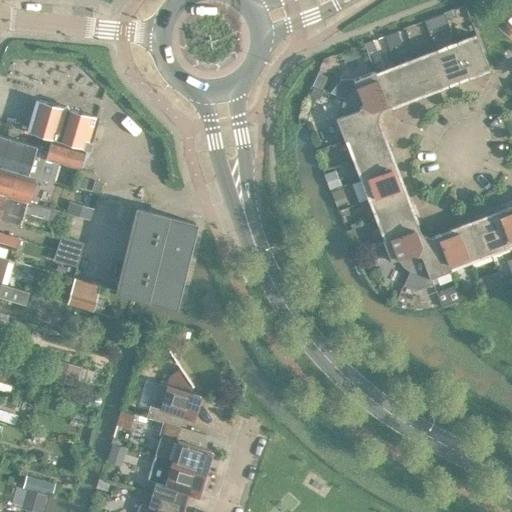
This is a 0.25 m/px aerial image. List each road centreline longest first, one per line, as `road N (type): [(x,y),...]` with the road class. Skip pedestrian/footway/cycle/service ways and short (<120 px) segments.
road 1 (secondary): [(511,489),(350,383),(305,335),(263,265),(242,207),(218,91)]
road 2 (unclassified): [(158,34),(0,18)]
